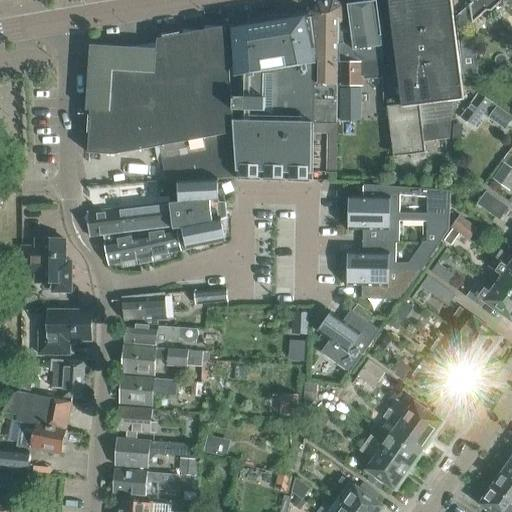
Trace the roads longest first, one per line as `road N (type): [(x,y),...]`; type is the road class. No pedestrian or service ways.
road 1 (residential): [(104,287),(240,256),(243,194),(305,194),(302,297)]
road 2 (residential): [(68,20),(71,224),(104,287)]
road 3 (residential): [(104,287),(94,511)]
road 4 (residential): [(511,392),(425,511)]
road 5 (residential): [(68,20),(187,0)]
